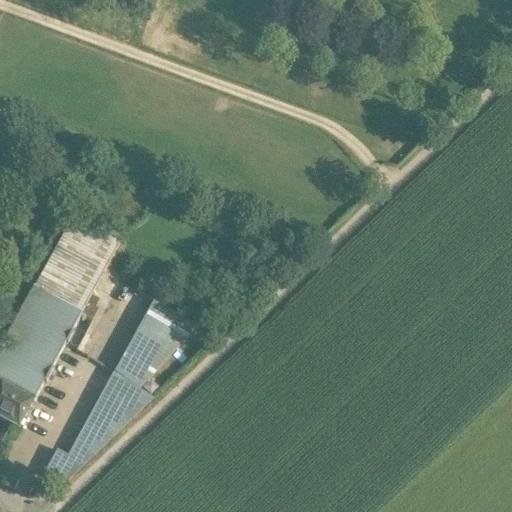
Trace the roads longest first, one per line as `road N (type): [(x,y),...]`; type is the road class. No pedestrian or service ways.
road 1 (track): [(48,511),(511,72)]
road 2 (track): [(394,185),(336,128),(0,7)]
